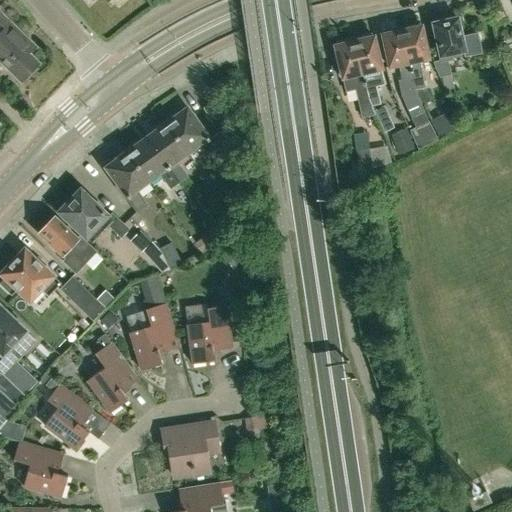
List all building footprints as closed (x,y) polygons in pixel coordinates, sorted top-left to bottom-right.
[(36,66),(39,63),(30,54),(35,49),(20,34),(22,32),(0,9),(0,7),(1,6),(0,5),(0,27),(3,30),(0,33),(0,60),(1,59),(22,80),(25,77),(27,80),(39,68),(36,66)] [(434,62),(440,77),(451,74),(448,60),(452,59),(452,55),(465,52),(466,57),(482,53),(478,34),(462,37),(457,18),(434,24),(442,60),(434,62)] [(411,30),(403,32),(416,90),(422,105),(423,105),(432,102),(426,87),(425,83),(420,61),(429,59),(423,27),(420,28),(418,25),(412,26),(411,30)] [(386,35),(383,36),(390,68),(400,66),(402,79),(399,85),(402,96),(411,117),(425,111),(422,105),(416,90),(403,32),(396,33),(394,30),(387,31),(386,35)] [(361,41),(355,42),(369,101),(372,108),(380,106),(376,88),(385,86),(381,71),(382,71),(374,38),(372,38),(370,35),(362,36),(361,41)] [(374,116),(372,108),(369,101),(355,42),(348,44),(346,40),(339,42),(338,46),(335,47),(340,67),(337,68),(339,78),(342,77),(346,93),(355,91),(362,119),(374,116)] [(216,100),(203,108),(216,129),(218,128),(228,122),(229,121),(216,100)] [(176,113),(165,121),(188,152),(200,144),(211,158),(220,151),(202,126),(201,127),(187,108),(182,112),(182,111),(177,115),(176,113)] [(155,131),(146,137),(179,182),(187,175),(177,161),(188,152),(165,121),(154,129),(155,131)] [(391,135),(399,155),(415,149),(407,129),(391,135)] [(433,129),(414,138),(420,150),(438,141),(433,129)] [(137,142),(125,150),(149,181),(160,173),(171,187),(179,182),(146,137),(138,143),(137,142)] [(369,149),(356,151),(359,173),(370,172),(372,171),(372,168),(369,149)] [(149,181),(125,150),(115,158),(116,160),(112,163),(107,167),(121,186),(120,187),(138,212),(148,205),(137,190),(149,181)] [(121,237),(129,228),(113,213),(109,217),(80,189),(75,194),(76,195),(70,201),(68,199),(60,208),(62,210),(61,212),(87,236),(97,225),(103,231),(109,225),(121,237)] [(230,215),(213,228),(220,238),(237,225),(230,215)] [(52,220),(50,218),(40,229),(42,231),(40,233),(65,258),(63,261),(75,274),(85,264),(82,260),(93,249),(80,236),(77,239),(55,218),(52,220)] [(211,232),(194,244),(201,254),(218,242),(211,232)] [(162,272),(169,269),(163,255),(160,248),(153,241),(142,251),(162,272)] [(160,248),(163,255),(169,269),(182,262),(173,242),(160,248)] [(50,294),(61,282),(25,249),(2,273),(6,277),(1,283),(12,293),(18,288),(31,300),(43,287),(50,294)] [(160,353),(180,347),(158,275),(148,278),(156,306),(146,309),(151,326),(130,332),(142,370),(163,363),(160,353)] [(61,291),(93,321),(106,307),(74,277),(61,291)] [(0,390),(15,405),(16,406),(25,395),(24,395),(37,382),(16,362),(21,356),(12,346),(26,331),(0,305),(0,352),(6,359),(0,364),(0,372),(1,373),(0,374),(0,390)] [(208,308),(210,321),(188,324),(193,364),(215,361),(214,350),(233,347),(228,305),(208,308)] [(139,379),(106,333),(98,339),(104,347),(96,353),(106,367),(88,380),(111,412),(129,400),(123,391),(139,379)] [(177,360),(181,380),(189,378),(185,359),(177,360)] [(77,360),(62,367),(68,380),(83,374),(77,360)] [(93,409),(52,377),(46,385),(54,391),(48,399),(58,408),(45,425),(76,449),(90,432),(81,425),(93,409)] [(17,407),(16,406),(15,405),(0,390),(0,409),(9,417),(17,407)] [(279,413),(245,418),(247,431),(268,428),(267,423),(280,421),(279,413)] [(9,423),(8,437),(26,439),(27,425),(9,423)] [(219,450),(215,423),(163,431),(167,458),(171,457),(174,476),(210,471),(207,452),(219,450)] [(64,454),(19,441),(14,460),(30,465),(24,486),(62,497),(68,476),(58,473),(64,454)] [(182,511),(172,511),(226,511),(225,503),(224,503),(222,495),(233,493),(231,480),(221,482),(179,488),(182,511)] [(486,491),(468,499),(473,510),(491,502),(486,491)]
